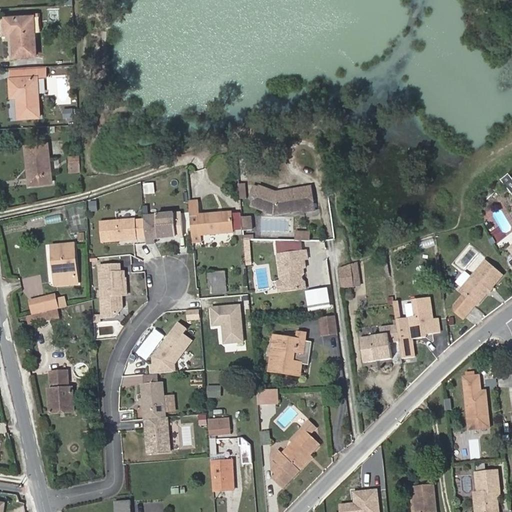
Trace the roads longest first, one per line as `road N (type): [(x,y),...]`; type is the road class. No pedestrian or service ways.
road 1 (track): [(0,214),(120,184),(230,139),(243,120),(355,81),(395,53),(422,0)]
road 2 (residential): [(43,501),(106,488),(115,476),(112,389),(123,350),(169,278)]
road 3 (unclassified): [(300,511),(504,318)]
road 4 (secondary): [(43,501),(0,308)]
road 5 (track): [(230,139),(266,130),(310,143),(325,232)]
